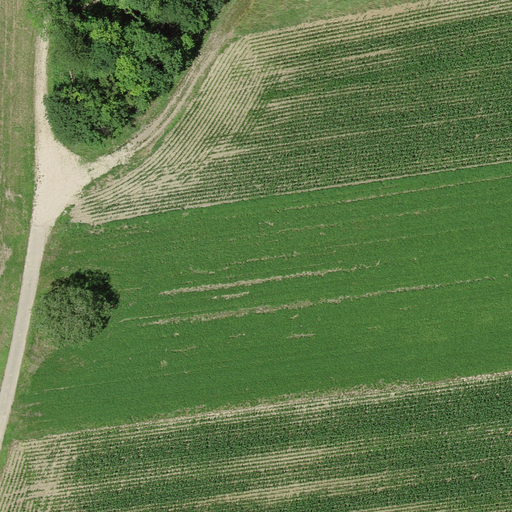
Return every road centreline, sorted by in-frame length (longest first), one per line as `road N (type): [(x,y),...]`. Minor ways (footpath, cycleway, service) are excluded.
road 1 (track): [(50,187),(127,158),(174,125),(248,0)]
road 2 (track): [(50,187),(0,420)]
road 3 (track): [(53,0),(43,70),(50,187)]
